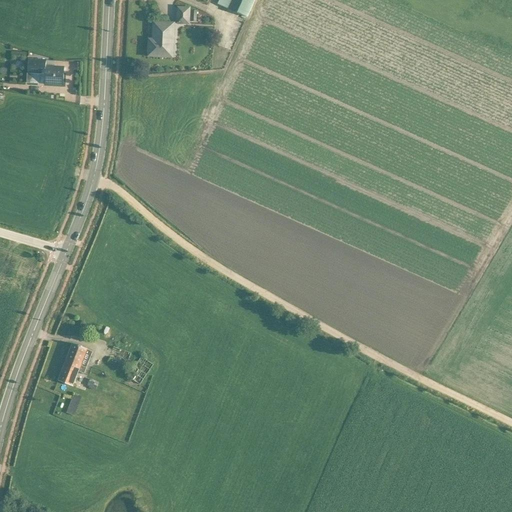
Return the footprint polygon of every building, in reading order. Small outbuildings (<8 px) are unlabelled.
[(226,0),(246,9),(250,0),(226,0)] [(145,56),(172,58),(174,23),(152,21),(151,39),(145,38),(145,56)] [(24,83),(61,85),(62,67),(45,66),(45,60),(25,59),(24,83)] [(92,351),(71,343),(56,381),(70,386),(76,371),(83,374),(92,351)] [(124,372),(130,356),(109,347),(102,363),(124,372)] [(135,386),(151,367),(139,357),(123,376),(135,386)] [(89,387),(91,382),(85,379),(82,384),(89,387)] [(75,415),(83,397),(75,393),(66,411),(75,415)]
